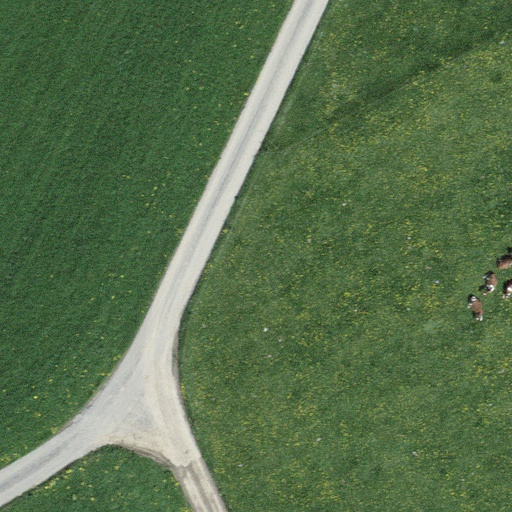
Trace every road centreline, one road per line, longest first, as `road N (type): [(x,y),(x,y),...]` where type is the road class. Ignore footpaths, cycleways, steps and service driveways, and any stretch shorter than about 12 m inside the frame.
road 1 (unclassified): [(0,458),(126,380),(309,0)]
road 2 (track): [(189,511),(126,380)]
